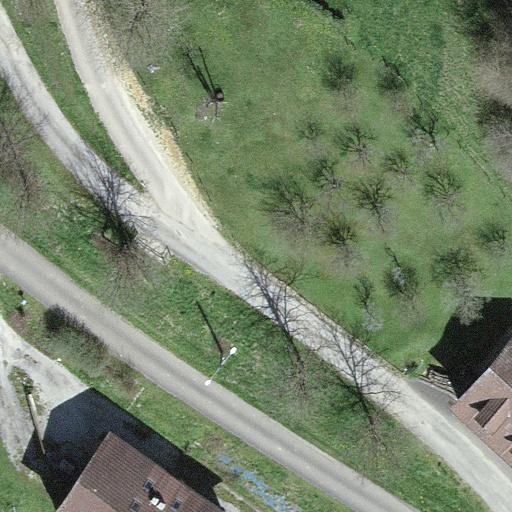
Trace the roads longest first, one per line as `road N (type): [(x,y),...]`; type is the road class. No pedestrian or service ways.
road 1 (residential): [(391,511),(83,310),(0,246)]
road 2 (residential): [(511,500),(364,368),(219,262)]
road 3 (residential): [(219,262),(104,187),(31,96),(0,33)]
road 4 (residential): [(219,262),(130,133),(71,0)]
